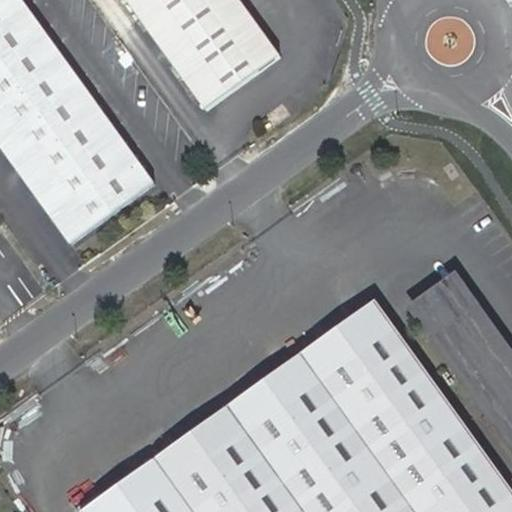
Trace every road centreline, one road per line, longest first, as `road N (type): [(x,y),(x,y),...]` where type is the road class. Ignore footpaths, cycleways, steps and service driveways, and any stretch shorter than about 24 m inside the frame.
road 1 (residential): [(415,68),(0,363)]
road 2 (unknown): [(265,261),(332,218),(381,212),(438,253),(511,353)]
road 3 (unknown): [(265,261),(6,453)]
